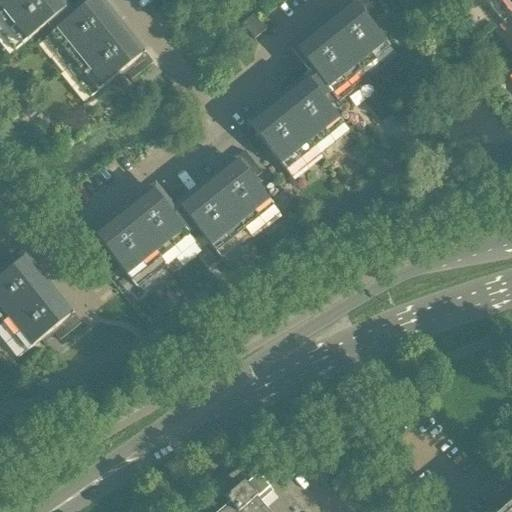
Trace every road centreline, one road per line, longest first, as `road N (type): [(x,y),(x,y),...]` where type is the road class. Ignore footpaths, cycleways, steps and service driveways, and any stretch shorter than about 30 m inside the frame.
road 1 (secondary): [(511,240),(408,270),(360,296),(136,443),(92,484)]
road 2 (secondary): [(92,484),(388,330),(511,290)]
road 3 (residential): [(44,251),(141,174),(208,137),(210,107)]
road 4 (residential): [(210,107),(327,0)]
road 5 (residential): [(210,107),(124,0)]
